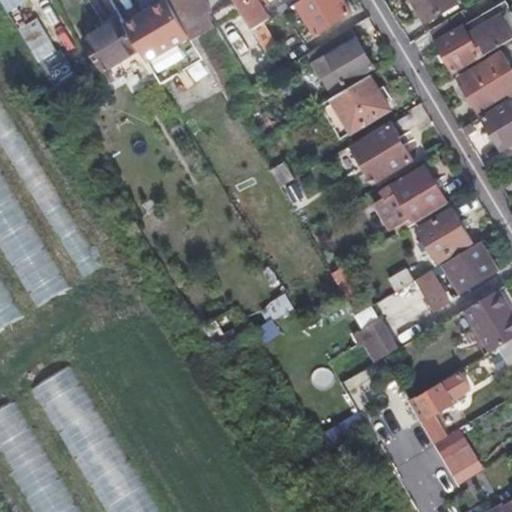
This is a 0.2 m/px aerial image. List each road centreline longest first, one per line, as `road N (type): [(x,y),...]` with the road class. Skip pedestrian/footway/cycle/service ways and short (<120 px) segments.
road 1 (residential): [(511,230),(373,0)]
road 2 (track): [(0,385),(105,300)]
